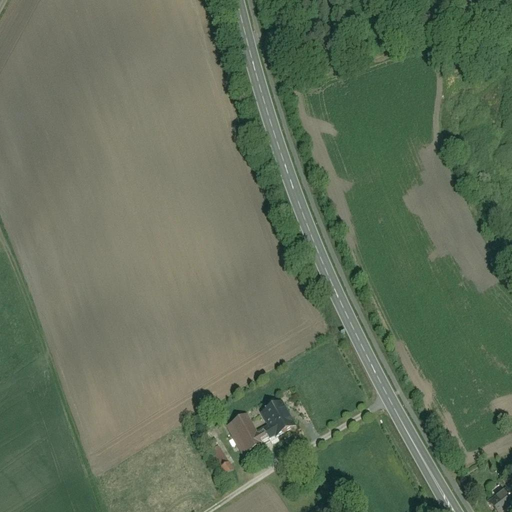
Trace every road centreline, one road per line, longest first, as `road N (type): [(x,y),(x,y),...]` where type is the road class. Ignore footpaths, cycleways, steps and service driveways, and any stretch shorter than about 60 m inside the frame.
road 1 (primary): [(451,511),(297,206),(236,0)]
road 2 (track): [(388,399),(210,511)]
